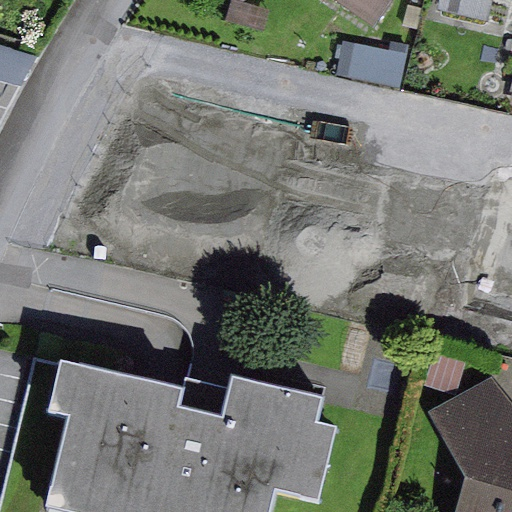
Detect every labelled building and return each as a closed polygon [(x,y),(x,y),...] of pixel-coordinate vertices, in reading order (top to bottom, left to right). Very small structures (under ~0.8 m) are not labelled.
[(355,0),(379,16),(390,0),(355,0)] [(504,0),(452,0),(451,5),(500,17),(504,0)] [(158,170),(162,151),(238,169),(261,70),(140,42),(113,159),(158,170)] [(349,45),(344,72),(402,82),(407,55),(349,45)] [(258,151),(314,164),(318,148),(334,81),(278,68),(258,151)] [(370,89),(334,81),(318,148),(412,170),(426,113),(368,99),(370,89)] [(382,324),(400,328),(418,248),(257,211),(240,284),(384,317),(382,324)] [(80,417),(59,508),(78,511),(280,511),(285,492),(331,502),(347,429),(329,425),(335,399),(245,379),(235,419),(191,409),(195,391),(180,387),(71,363),(60,413),(80,417)] [(511,511),(511,396),(502,385),(449,416),(482,473),(472,511),(511,511)]
